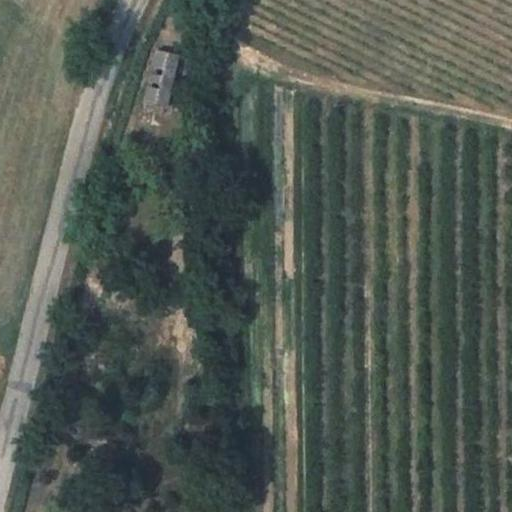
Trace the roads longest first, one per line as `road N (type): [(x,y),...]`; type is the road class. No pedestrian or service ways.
road 1 (track): [(215,511),(214,0)]
road 2 (unclassified): [(139,0),(100,86),(0,471)]
